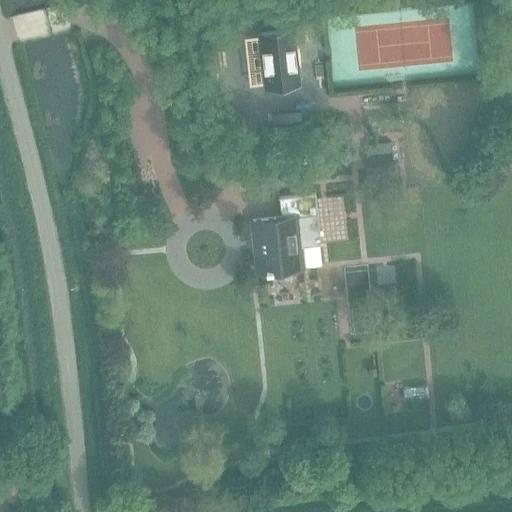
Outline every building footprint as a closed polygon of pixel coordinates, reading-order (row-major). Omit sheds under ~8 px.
[(410,51),(452,47),(448,1),(406,5),(410,51)] [(358,11),(359,50),(396,49),(395,10),(358,11)] [(297,81),(291,30),(261,33),(266,85),(297,81)] [(365,156),(367,167),(394,164),(392,153),(365,156)] [(273,156),(259,157),(261,177),(262,177),(275,176),(273,156)] [(297,214),(318,212),(316,191),(279,195),(281,215),(253,218),(259,269),(302,265),(297,214)] [(0,498),(23,496),(20,467),(0,468),(0,498)]
